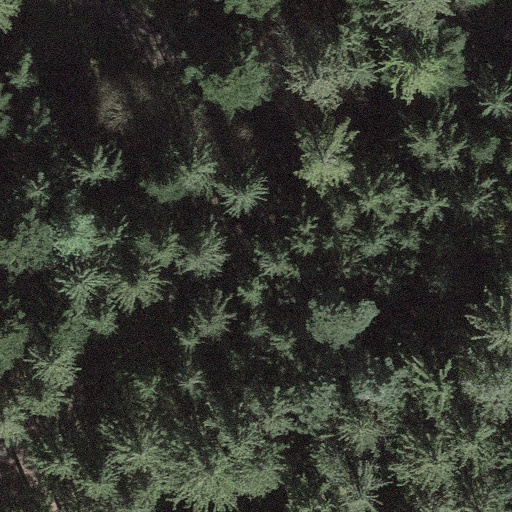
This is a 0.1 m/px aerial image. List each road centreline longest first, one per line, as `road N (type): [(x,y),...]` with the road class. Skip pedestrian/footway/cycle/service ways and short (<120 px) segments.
road 1 (track): [(511,26),(354,101),(90,369),(0,408)]
road 2 (track): [(354,101),(250,87),(123,0)]
